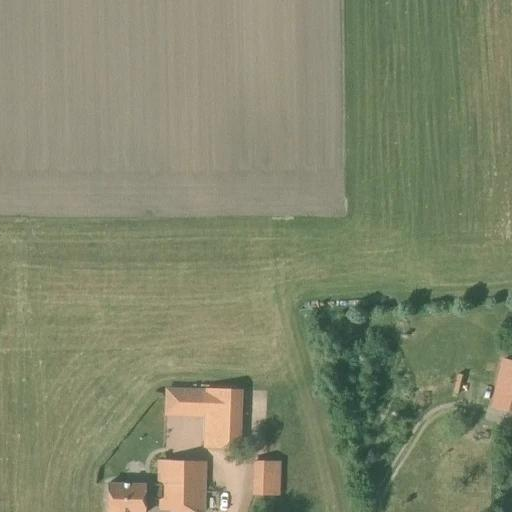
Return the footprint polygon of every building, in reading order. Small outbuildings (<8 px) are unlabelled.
[(511,361),(504,359),(496,390),(511,394),(511,361)] [(203,416),(203,417),(237,419),(237,405),(204,403),(203,416)] [(309,428),(309,413),(282,414),(282,429),(309,428)] [(298,443),(300,454),(319,451),(317,440),(298,443)] [(300,460),(300,471),(318,472),(318,460),(300,460)] [(203,511),(204,462),(158,461),(157,486),(107,484),(106,511),(143,511),(144,500),(159,500),(159,511),(203,511)] [(279,496),(280,463),(253,462),(252,496),(279,496)]
